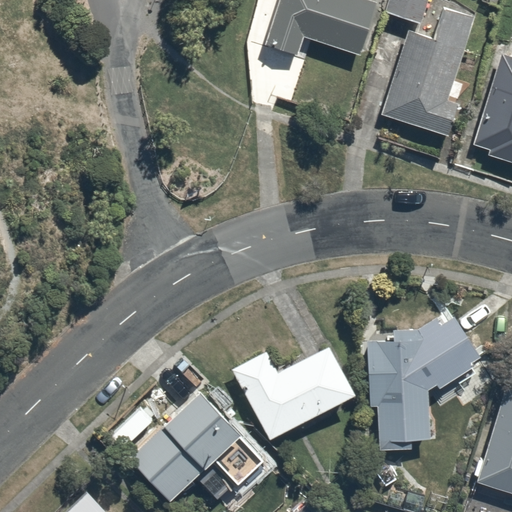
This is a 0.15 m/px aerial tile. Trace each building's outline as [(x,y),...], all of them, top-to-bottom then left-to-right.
[(373,0),(275,0),(263,40),(295,50),(301,32),(357,50),(373,0)] [(425,0),(387,0),(385,9),(419,20),(425,0)] [(446,97),(473,12),(442,2),(431,35),(407,28),(380,111),(446,132),(456,101),(446,97)] [(511,54),(500,51),(471,141),(487,146),(486,151),(511,158),(511,54)] [(431,436),(429,389),(478,370),(454,309),(368,343),(371,405),(380,404),(382,448),(416,446),(416,437),(431,436)] [(271,344),(229,365),(268,441),(362,392),(335,340),(283,367),(271,344)] [(156,412),(165,422),(130,454),(172,500),(196,478),(218,502),(268,456),(186,365),(166,383),(177,394),(156,412)] [(511,387),(506,385),(477,484),(511,493),(511,387)] [(114,511),(90,488),(66,511),(114,511)] [(331,511),(313,492),(292,511),(331,511)]
